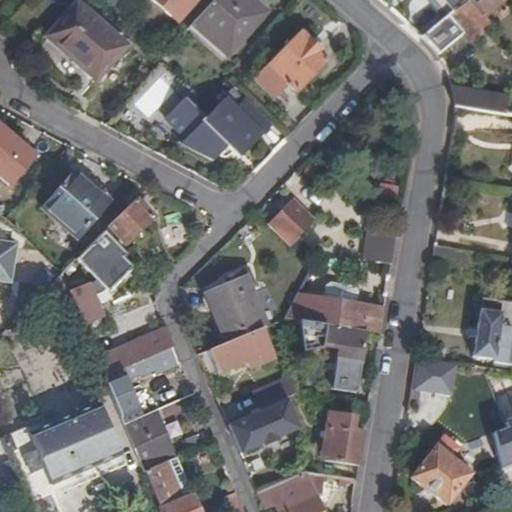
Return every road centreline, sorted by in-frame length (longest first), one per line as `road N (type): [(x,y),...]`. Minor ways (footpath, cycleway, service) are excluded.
road 1 (residential): [(372,511),(434,115),(424,75),(391,37)]
road 2 (residential): [(253,511),(160,300),(164,275),(224,217)]
road 3 (residential): [(224,217),(18,96),(0,76)]
road 4 (residential): [(224,217),(391,37)]
